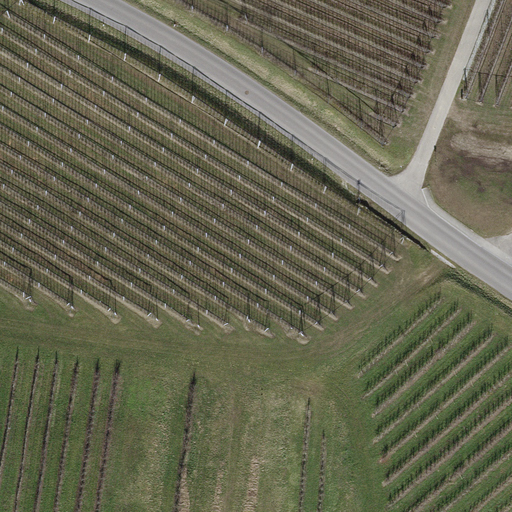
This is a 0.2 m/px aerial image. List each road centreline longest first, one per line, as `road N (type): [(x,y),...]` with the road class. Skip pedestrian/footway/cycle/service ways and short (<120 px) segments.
road 1 (unclassified): [(91,0),(227,79),(511,282)]
road 2 (track): [(484,0),(405,204)]
